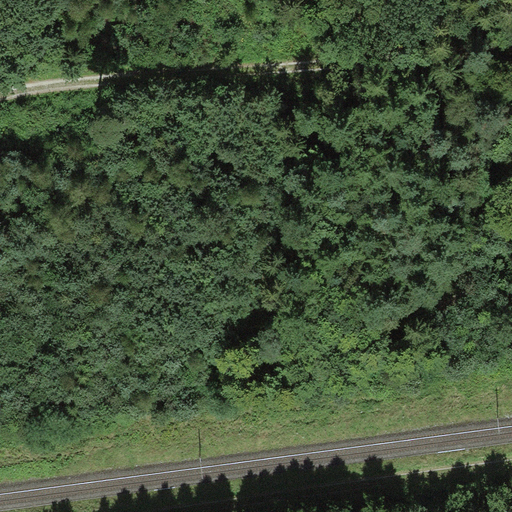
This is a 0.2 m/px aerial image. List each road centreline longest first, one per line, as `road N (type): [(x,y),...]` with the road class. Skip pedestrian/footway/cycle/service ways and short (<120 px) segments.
road 1 (track): [(511,403),(0,471)]
road 2 (track): [(0,92),(56,81),(511,48)]
road 3 (track): [(192,511),(511,464)]
